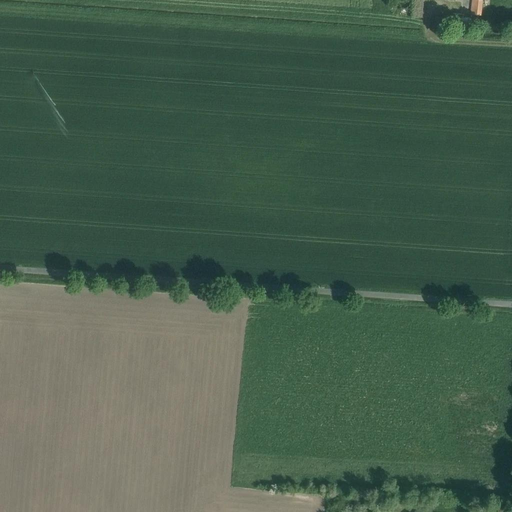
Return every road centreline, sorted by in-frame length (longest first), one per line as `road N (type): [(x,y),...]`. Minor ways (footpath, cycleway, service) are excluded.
road 1 (track): [(0,8),(511,44)]
road 2 (unclassified): [(0,268),(511,303)]
